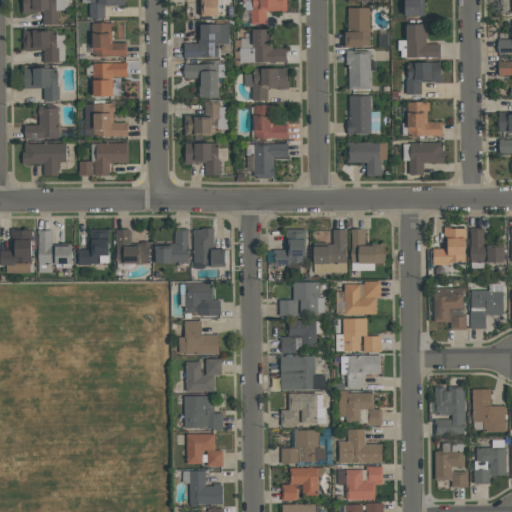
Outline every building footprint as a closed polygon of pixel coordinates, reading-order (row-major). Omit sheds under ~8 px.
[(22,0),(23,13),(42,12),(43,25),(58,24),(58,11),(68,10),(67,0),(22,0)] [(124,0),(81,0),(82,3),(88,3),(89,19),(105,18),(104,5),(125,5),(124,0)] [(218,0),(199,0),(200,16),(219,15),(218,0)] [(286,11),(286,0),(251,0),(251,22),(267,21),(266,11),(286,11)] [(404,0),(405,16),(424,16),(423,0),(404,0)] [(369,7),(346,8),(346,47),(370,47),(369,7)] [(511,19),(511,39),(497,39),(497,54),(511,53),(511,19)] [(92,22),(92,56),(127,57),(127,42),(112,42),(112,23),(92,22)] [(227,24),(198,24),(199,43),(183,44),(184,57),(217,57),(217,44),(227,44),(227,24)] [(406,24),(406,41),(399,41),(399,57),(439,58),(440,44),(426,43),(427,25),(406,24)] [(286,49),(271,49),(271,29),(252,29),(252,39),(239,39),(239,62),(286,62),(286,49)] [(64,61),(64,35),(56,35),(56,30),(22,31),(23,50),(43,50),(43,62),(64,61)] [(370,89),(369,52),(347,52),(348,89),(370,89)] [(511,61),(497,62),(498,75),(511,74),(511,61)] [(113,96),(112,77),(127,76),(126,62),(92,63),(93,96),(113,96)] [(421,94),(421,82),(440,82),(440,62),(407,62),(406,94),(421,94)] [(198,98),(218,97),(218,77),(225,77),(224,63),(183,64),(184,78),(198,78),(198,98)] [(44,101),(58,101),(58,68),(23,69),(23,88),(43,88),(44,101)] [(251,101),(267,100),(267,89),(288,88),(287,68),(253,69),(253,74),(244,74),(244,87),(251,87),(251,101)] [(370,95),(347,96),(348,134),(379,133),(379,111),(371,111),(370,95)] [(127,122),(114,122),(114,102),(84,102),(85,136),(127,136),(127,122)] [(442,136),(442,121),(428,122),(428,102),(407,102),(407,136),(442,136)] [(227,129),(226,104),(203,105),(204,115),(183,116),(184,134),(218,134),(218,129),(227,129)] [(253,139),(287,138),(286,125),(273,125),(272,105),(252,106),(253,139)] [(24,125),(24,138),(58,138),(58,108),(38,108),(38,125),(24,125)] [(498,132),(511,132),(511,113),(498,113),(498,132)] [(511,139),(498,140),(498,153),(511,153),(511,139)] [(387,160),(386,142),(347,143),(347,162),(366,162),(366,175),(380,175),(380,160),(387,160)] [(409,175),(423,175),(423,163),(444,162),(443,142),(403,143),(403,160),(408,160),(409,175)] [(66,143),(22,144),(23,164),(43,164),(44,176),(58,175),(58,162),(66,162),(66,143)] [(92,144),(93,175),(109,175),(109,163),(127,163),(127,143),(92,144)] [(219,175),(219,143),(185,143),(184,163),(205,164),(204,175),(219,175)] [(288,157),(288,145),(253,145),(253,158),(246,158),(246,167),(253,167),(253,178),(273,178),(273,157),(288,157)] [(78,175),(92,175),(92,161),(79,161),(78,175)] [(432,249),(432,264),(465,264),(464,228),(444,229),(445,248),(432,249)] [(77,264),(109,264),(109,229),(89,229),(90,249),(77,249),(77,264)] [(149,243),(130,243),(130,229),(115,230),(116,264),(150,263),(149,243)] [(213,229),(193,229),(193,262),(204,262),(204,266),(225,266),(225,249),(213,249),(213,229)] [(286,249),(275,249),(274,264),(304,265),(305,229),(286,229),(286,249)] [(365,229),(351,229),(350,262),(384,263),(385,244),(365,244),(365,229)] [(503,245),(484,245),(484,229),(469,230),(470,263),(503,262),(503,245)] [(0,250),(0,259),(0,266),(6,266),(6,273),(31,272),(31,230),(12,230),(12,250),(0,250)] [(72,264),(71,245),(52,246),(52,230),(38,230),(38,272),(51,272),(50,264),(72,264)] [(155,264),(188,263),(188,230),(174,231),(174,243),(155,243),(155,264)] [(347,230),(333,230),(332,246),(313,246),(313,272),(346,273),(347,230)] [(292,282),(293,299),(278,300),(279,314),(322,314),(322,281),(292,282)] [(376,314),(375,298),(380,298),(380,282),(343,283),(343,291),(336,291),(336,314),(376,314)] [(220,314),(220,299),(212,299),(212,284),(184,284),(185,315),(220,314)] [(470,329),(485,328),(485,314),(503,314),(502,284),(488,284),(488,290),(470,290),(470,329)] [(463,308),(463,288),(433,288),(433,322),(450,322),(450,308),(463,308)] [(466,330),(466,317),(451,317),(450,330),(466,330)] [(361,351),(361,352),(381,352),(381,336),(367,336),(366,318),(342,318),(342,334),(335,334),(335,351),(361,351)] [(279,336),(280,350),(315,350),(315,320),(288,320),(288,336),(279,336)] [(201,335),(201,321),(183,321),(184,336),(178,337),(179,355),(218,353),(218,334),(201,335)] [(347,355),(348,388),(364,388),(364,374),(381,374),(380,355),(347,355)] [(314,356),(280,356),(280,390),(324,389),(324,375),(314,375),(314,356)] [(201,362),(185,362),(185,392),(214,391),(214,375),(221,375),(221,358),(205,359),(205,374),(201,374),(201,362)] [(434,415),(450,415),(450,419),(434,419),(434,435),(464,435),(464,388),(434,388),(434,415)] [(472,421),(483,421),(483,431),(505,431),(505,405),(491,405),(490,389),(471,389),(472,421)] [(373,393),(338,392),(338,422),(381,423),(381,409),(373,409),(373,393)] [(324,423),(323,393),(288,394),(288,410),(280,410),(280,427),(297,426),(297,423),(324,423)] [(184,396),(183,428),(222,429),(222,413),(213,413),(213,396),(184,396)] [(281,462),(320,462),(320,430),(294,429),(294,448),(281,448),(281,462)] [(338,462),(381,463),(382,444),(365,444),(365,429),(347,429),(347,442),(338,442),(338,462)] [(222,466),(222,450),(214,450),(214,434),(186,434),(186,464),(201,464),(201,452),(206,452),(207,466),(222,466)] [(434,479),(451,479),(451,487),(467,487),(467,472),(451,472),(451,466),(463,466),(464,444),(442,444),(442,451),(434,451),(434,479)] [(505,448),(474,449),(475,483),(490,483),(489,476),(506,475),(505,448)] [(289,468),(289,484),(281,484),(281,500),(318,499),(317,477),(323,476),(323,467),(289,468)] [(374,499),(374,484),(381,484),(382,468),(346,468),(346,499),(374,499)] [(188,483),(189,505),(222,504),(222,484),(205,484),(205,470),(182,471),(182,483),(188,483)] [(382,511),(382,503),(365,503),(364,511),(382,511)]
